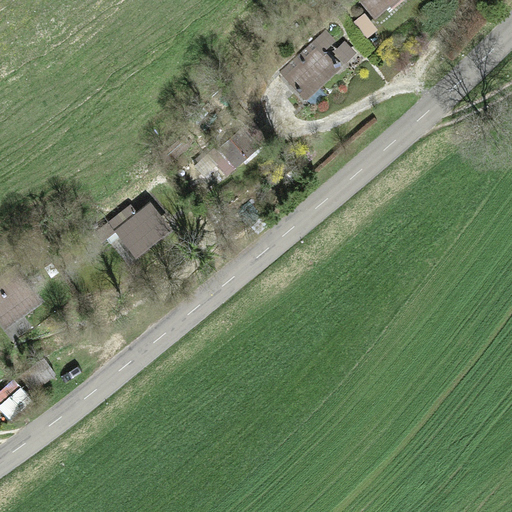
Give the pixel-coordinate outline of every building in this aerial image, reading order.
[(358,0),(359,0),(379,20),(399,0),(358,0)] [(283,74),(303,97),(337,67),(317,44),(283,74)] [(201,149),(221,173),(262,139),(242,115),(201,149)] [(99,229),(124,261),(169,227),(144,195),(99,229)] [(0,277),(0,320),(4,326),(37,301),(11,268),(0,277)]
